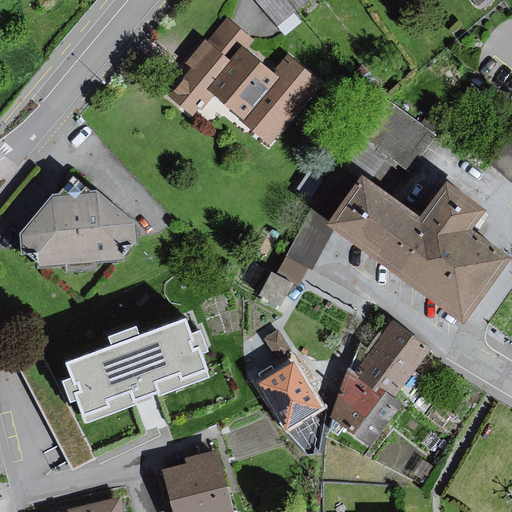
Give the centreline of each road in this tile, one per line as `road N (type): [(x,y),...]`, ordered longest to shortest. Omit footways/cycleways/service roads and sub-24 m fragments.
road 1 (residential): [(0,160),(142,0)]
road 2 (residential): [(508,381),(337,264)]
